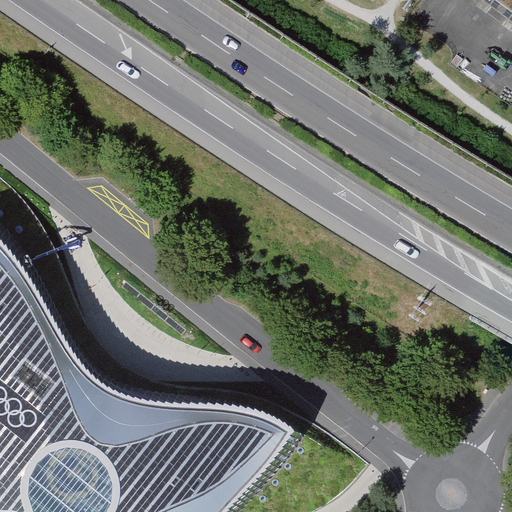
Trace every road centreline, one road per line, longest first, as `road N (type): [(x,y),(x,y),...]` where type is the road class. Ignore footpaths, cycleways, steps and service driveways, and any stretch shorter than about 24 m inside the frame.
road 1 (unclassified): [(451,493),(0,138)]
road 2 (motorway): [(39,0),(279,160),(511,301)]
road 3 (motorway): [(511,229),(151,0)]
